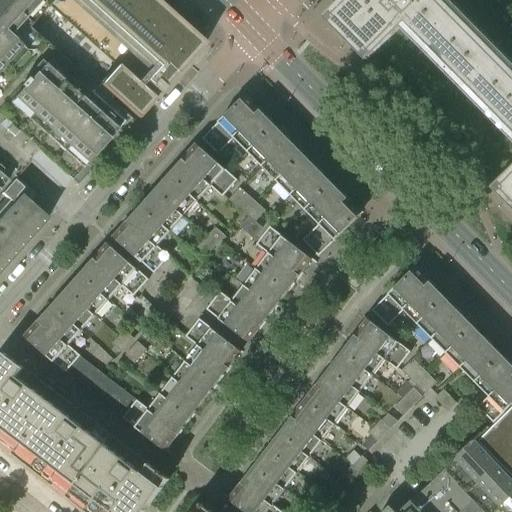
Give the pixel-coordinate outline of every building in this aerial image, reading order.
[(0,0),(0,194),(24,168),(59,200),(69,189),(72,192),(134,123),(111,102),(99,91),(29,28),(48,5),(42,0),(0,0)] [(99,91),(111,102),(116,97),(141,119),(207,43),(158,0),(42,0),(48,5),(120,67),(99,91)] [(511,61),(451,0),(341,0),(324,17),(368,61),(401,28),(511,141),(511,168),(493,187),(511,206),(511,61)] [(247,95),(202,139),(218,155),(234,139),(319,225),(303,241),(319,256),(363,213),(359,209),(358,209),(351,202),(250,100),(251,100),(247,95)] [(237,181),(196,144),(192,149),(193,150),(118,233),(118,232),(113,237),(154,274),(169,257),(158,247),(211,187),(222,198),(237,181)] [(0,272),(47,220),(25,200),(30,195),(14,180),(2,194),(13,204),(0,218),(0,272)] [(263,229),(255,222),(265,211),(240,188),(229,200),(248,217),(240,227),(254,240),(263,229)] [(309,266),(313,261),(270,227),(256,245),(269,254),(232,302),(220,292),(206,310),(250,344),(254,339),(253,338),(309,265),(309,266)] [(207,256),(225,236),(215,228),(197,248),(207,256)] [(104,249),(36,325),(29,333),(29,332),(24,337),(65,373),(81,356),(69,346),(122,286),(134,297),(149,280),(108,244),(103,248),(104,249)] [(404,311),(476,384),(485,393),(489,397),(478,408),(494,424),(511,405),(511,365),(420,272),(421,272),(416,267),(372,311),(388,327),(404,311)] [(123,419),(166,452),(170,447),(169,447),(216,386),(238,357),(239,358),(243,353),(199,319),(185,337),(198,347),(149,410),(137,401),(123,419)] [(301,406),(245,480),(233,495),(232,495),(228,500),(244,511),(281,511),(273,506),(385,361),(397,370),(411,352),(367,319),(363,324),(364,325),(308,397),(307,397),(300,405),(301,406)] [(122,353),(134,339),(124,331),(112,344),(122,353)] [(137,342),(125,356),(135,364),(147,351),(137,342)] [(145,511),(170,480),(161,474),(4,354),(0,359),(0,439),(94,511),(145,511)] [(407,377),(419,365),(413,359),(402,371),(407,377)] [(407,377),(413,383),(425,371),(419,365),(407,377)] [(413,383),(419,389),(431,377),(425,371),(413,383)] [(425,394),(430,389),(436,383),(431,377),(419,389),(425,394)] [(407,395),(416,404),(422,397),(413,388),(407,395)] [(443,390),(437,396),(435,399),(441,406),(450,397),(443,390)] [(403,399),(401,401),(410,410),(416,404),(407,395),(403,399)] [(448,412),(456,403),(450,397),(441,406),(448,412)] [(394,407),(403,416),(410,410),(401,401),(394,407)] [(511,407),(477,442),(491,456),(511,476),(511,407)] [(384,436),(390,429),(381,420),(375,427),(384,436)] [(377,442),(384,436),(375,427),(368,433),(377,442)] [(511,511),(511,481),(505,474),(474,441),(456,457),(457,458),(444,470),(466,493),(483,511),(511,511)] [(371,465),(362,456),(356,463),(364,472),(371,465)] [(358,478),(364,472),(356,463),(349,469),(358,478)] [(331,487),(339,496),(346,490),(337,481),(331,487)] [(333,503),(339,496),(331,487),(324,494),(333,503)] [(483,511),(466,493),(445,511),(483,511)] [(426,511),(414,500),(401,511),(426,511)]
